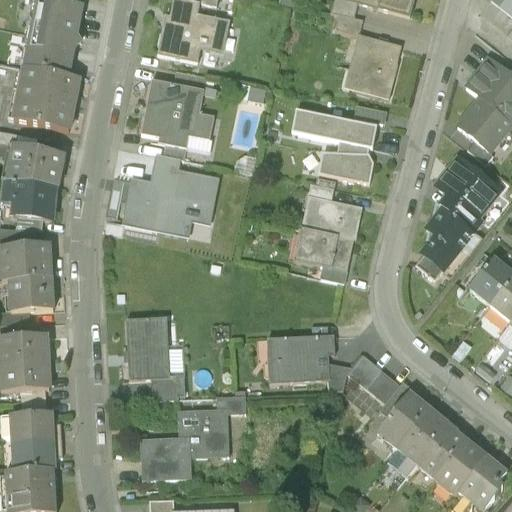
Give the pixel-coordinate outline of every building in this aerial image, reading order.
[(218,0),(181,0),(181,4),(199,8),(216,11),(218,0)] [(337,18),(352,22),(356,8),(348,6),(348,3),(336,0),(335,0),(331,16),(337,18)] [(413,0),(349,0),(348,3),(348,6),(356,8),(408,21),(413,0)] [(493,0),(490,4),(499,11),(508,0),(493,0)] [(511,0),(508,0),(499,11),(508,19),(511,13),(511,0)] [(80,9),(39,2),(26,73),(67,81),(72,51),(73,52),(80,46),(75,40),(74,40),(80,9)] [(181,4),(173,3),(169,22),(171,22),(168,34),(162,33),(157,59),(197,67),(201,49),(220,52),(226,25),(197,19),(199,8),(181,4)] [(352,22),(337,18),(333,35),(356,41),(356,39),(358,40),(362,25),(352,22)] [(358,40),(356,39),(356,41),(348,72),(355,75),(350,94),(388,104),(397,70),(395,69),(400,51),(358,40)] [(511,83),(488,64),(465,92),(511,128),(511,129),(511,83)] [(26,73),(25,73),(14,124),(69,135),(79,83),(67,81),(26,73)] [(206,81),(175,75),(173,89),(204,95),(206,81)] [(173,89),(151,85),(141,139),(166,144),(165,150),(186,154),(188,142),(209,146),(214,122),(199,119),(204,95),(173,89)] [(480,103),(457,131),(474,145),(489,157),(511,128),(480,103)] [(385,116),(356,111),(353,123),(382,129),(385,116)] [(376,132),(302,117),(297,139),(339,147),(336,158),(322,158),(318,179),(369,189),(373,168),(368,159),(367,159),(368,153),(372,154),(376,132)] [(18,139),(0,135),(0,148),(12,151),(13,150),(15,150),(18,139)] [(489,157),(474,145),(467,154),(485,169),(493,160),(489,157)] [(15,150),(13,150),(12,151),(5,186),(55,192),(56,192),(63,160),(15,150)] [(186,154),(165,150),(163,161),(182,165),(183,165),(186,154)] [(163,161),(158,160),(155,178),(170,181),(171,175),(180,177),(180,176),(182,165),(163,161)] [(498,195),(459,164),(457,167),(451,168),(448,172),(449,177),(444,183),(442,183),(440,186),(440,188),(439,193),(444,197),(476,223),(477,222),(498,195)] [(216,184),(180,176),(180,177),(171,175),(170,181),(155,178),(153,189),(134,185),(126,226),(158,232),(158,234),(187,239),(191,220),(198,221),(198,218),(210,221),(213,203),(211,203),(215,185),(216,185),(216,184)] [(316,183),(315,191),(332,194),(333,187),(316,183)] [(5,186),(3,204),(15,206),(13,220),(18,221),(43,224),(52,224),(55,192),(5,186)] [(315,191),(309,189),(307,202),(329,207),(332,194),(315,191)] [(342,195),(341,205),(362,207),(363,197),(342,195)] [(476,223),(444,197),(436,207),(473,236),(482,226),(477,222),(476,223)] [(329,207),(307,202),(300,233),(353,245),(354,245),(361,214),(329,207)] [(436,207),(434,217),(424,230),(428,234),(426,245),(419,255),(424,259),(443,274),(473,236),(436,207)] [(43,224),(18,221),(16,235),(23,236),(41,236),(43,224)] [(353,245),(300,233),(293,265),(322,272),(344,277),(349,256),(350,256),(353,245)] [(16,235),(0,234),(0,252),(24,251),(23,236),(16,235)] [(24,251),(0,252),(0,268),(1,286),(8,285),(51,283),(48,249),(24,251)] [(443,274),(424,259),(415,270),(434,285),(443,274)] [(511,282),(511,280),(492,265),(468,295),(489,312),(511,282)] [(344,277),(322,272),(320,282),(320,284),(340,289),(344,290),(347,277),(344,277)] [(511,282),(489,312),(510,329),(511,326),(511,282)] [(51,283),(8,285),(10,317),(10,318),(29,317),(53,315),(51,283)] [(29,317),(10,318),(10,317),(0,317),(0,330),(16,329),(29,328),(29,317)] [(166,322),(125,324),(129,385),(151,384),(169,383),(169,381),(166,322)] [(29,328),(16,329),(16,341),(41,340),(41,328),(29,328)] [(16,341),(0,341),(0,369),(46,367),(45,340),(16,341)] [(332,341),(267,344),(269,388),(327,385),(329,385),(328,369),(328,360),(334,360),(333,341),(332,341)] [(352,373),(347,379),(357,387),(372,368),(362,360),(352,373)] [(46,367),(0,369),(0,382),(1,396),(19,395),(44,394),(48,394),(46,367)] [(372,368),(357,387),(366,394),(381,376),(372,368)] [(352,373),(328,369),(329,385),(327,385),(328,397),(342,397),(346,381),(347,379),(352,373)] [(381,376),(366,394),(375,402),(390,383),(381,376)] [(169,381),(169,383),(151,384),(152,405),(178,404),(178,400),(185,400),(184,380),(169,381)] [(390,383),(375,402),(385,409),(386,408),(400,391),(390,383)] [(400,391),(386,408),(395,416),(409,398),(400,390),(400,391)] [(44,394),(19,395),(20,408),(45,406),(44,394)] [(395,416),(377,437),(398,454),(429,415),(409,398),(395,416)] [(179,443),(140,445),(142,485),(191,483),(190,462),(228,460),(226,419),(245,418),(244,401),(217,403),(218,415),(177,417),(179,443)] [(429,415),(398,454),(417,468),(448,429),(429,415)] [(50,419),(11,421),(14,477),(53,475),(53,464),(61,463),(60,430),(51,431),(50,419)] [(457,437),(448,429),(417,468),(435,483),(465,447),(455,439),(457,437)] [(465,447),(435,483),(456,500),(458,497),(485,463),(465,447)] [(505,479),(485,463),(458,497),(476,511),(486,511),(501,494),(496,490),(505,479)] [(14,477),(5,477),(6,511),(55,511),(53,475),(14,477)]
